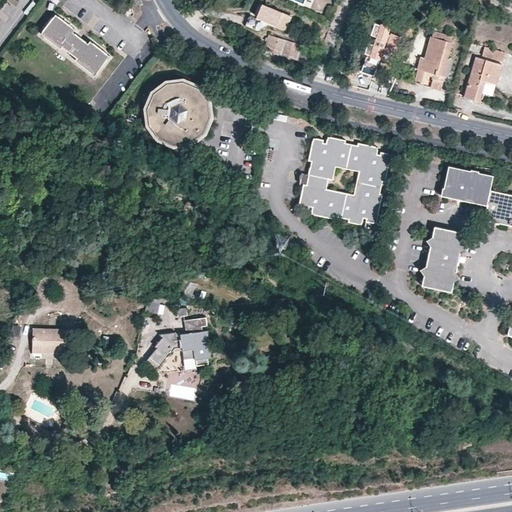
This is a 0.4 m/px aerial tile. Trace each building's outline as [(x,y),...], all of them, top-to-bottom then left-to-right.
[(292,15),(263,4),(255,21),(248,18),(246,26),(262,31),(276,25),(287,29),(292,15)] [(76,35),(56,19),(41,39),(61,55),(63,53),(77,64),(76,66),(95,82),(111,61),(92,47),(89,49),(74,38),(76,35)] [(367,54),(361,72),(374,76),(382,51),(396,56),(402,37),(389,33),(391,28),(375,23),(365,53),(367,54)] [(433,31),(431,37),(450,43),(452,37),(433,31)] [(308,47),(269,35),(264,49),(312,64),(316,55),(307,52),(308,47)] [(450,43),(431,37),(425,58),(421,57),(414,83),(440,90),(448,66),(445,65),(447,58),(450,43)] [(503,53),(484,47),(482,55),(501,60),(503,53)] [(500,65),(475,57),(464,96),(478,101),(484,81),(495,83),(500,65)] [(208,101),(198,88),(183,81),(166,83),(153,92),(146,108),(148,124),(158,137),(173,144),(189,142),(203,132),(209,117),(208,101)] [(142,113),(132,109),(127,119),(137,123),(142,113)] [(310,166),(307,177),(305,188),(303,188),(298,211),(307,213),(308,210),(311,211),(311,219),(333,223),(333,222),(347,224),(347,226),(362,229),(363,222),(366,223),(366,225),(376,227),(382,199),(380,198),(383,185),(384,185),(389,158),(380,156),(380,159),(377,158),(377,151),(357,147),(357,148),(345,146),(345,144),(326,140),(325,147),(321,146),(321,144),(312,142),(307,165),(310,166)] [(488,206),(492,190),(494,175),(480,173),(479,171),(473,169),(472,171),(450,166),(445,188),(443,188),(442,196),(457,199),(457,201),(462,202),(463,201),(488,206)] [(94,180),(95,172),(86,170),(85,178),(94,180)] [(305,188),(307,177),(301,171),(298,182),(303,188),(305,188)] [(511,197),(492,190),(488,206),(488,224),(496,226),(497,228),(502,229),(502,227),(511,229),(511,197)] [(464,239),(434,232),(422,291),(451,297),(458,267),(460,268),(461,262),(460,262),(464,239)] [(157,316),(161,300),(149,297),(146,313),(157,316)] [(188,315),(187,307),(177,308),(178,316),(188,315)] [(151,354),(162,364),(177,346),(184,345),(184,349),(195,348),(196,359),(209,357),(206,329),(204,330),(203,325),(208,324),(207,316),(186,319),(187,332),(182,332),(182,339),(178,339),(176,331),(163,332),(164,335),(156,345),(157,347),(151,354)] [(53,347),(53,352),(70,353),(71,329),(34,327),(33,346),(53,347)] [(158,368),(162,364),(151,354),(148,359),(158,368)]
